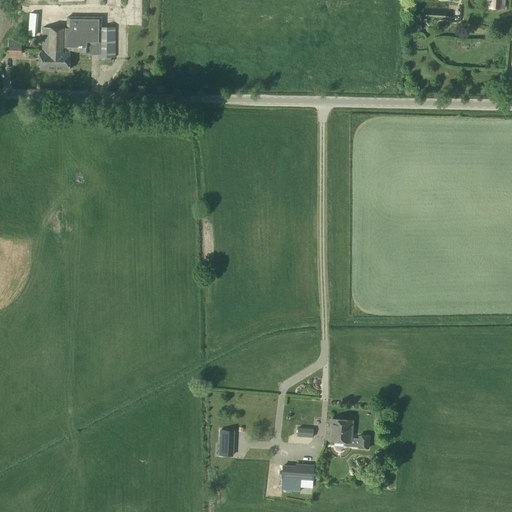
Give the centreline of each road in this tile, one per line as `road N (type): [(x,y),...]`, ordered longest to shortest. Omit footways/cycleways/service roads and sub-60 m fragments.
road 1 (tertiary): [(511,105),(0,95)]
road 2 (unknown): [(322,361),(285,384),(277,401),(278,450),(304,454)]
